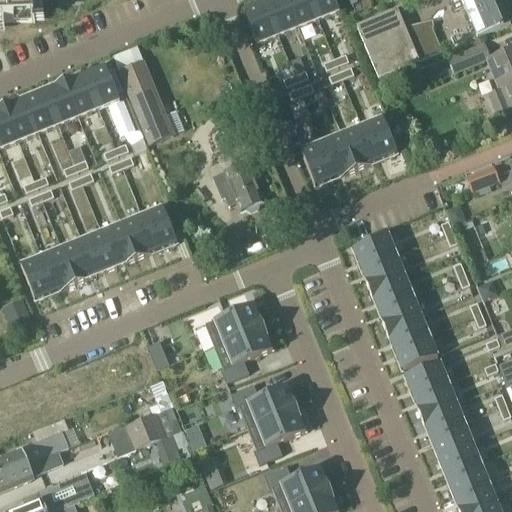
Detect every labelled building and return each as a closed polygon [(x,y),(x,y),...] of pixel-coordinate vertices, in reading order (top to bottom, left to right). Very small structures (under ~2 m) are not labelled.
[(0,0),(0,26),(1,26),(34,25),(33,0),(0,0)] [(278,41),(298,33),(284,0),(277,0),(263,6),(278,41)] [(284,0),(298,33),(318,25),(307,0),(284,0)] [(331,0),(307,0),(318,25),(339,16),(331,0)] [(510,26),(498,0),(459,0),(477,41),(510,26)] [(263,6),(242,14),(257,50),(278,41),(263,6)] [(356,30),(378,83),(442,56),(431,32),(434,31),(432,24),(405,32),(397,13),(356,30)] [(497,121),(510,116),(510,117),(511,116),(511,52),(490,62),(483,46),(448,61),(455,78),(488,64),(501,94),(488,100),(497,121)] [(356,54),(348,57),(353,68),(360,65),(356,54)] [(144,65),(118,77),(148,150),(175,140),(174,138),(183,134),(175,115),(166,119),(144,65)] [(360,65),(353,68),(357,79),(365,76),(360,65)] [(324,67),(313,71),(316,79),(327,74),(324,67)] [(104,71),(83,79),(98,115),(119,106),(104,71)] [(313,71),(302,76),(305,83),(316,79),(313,71)] [(83,79),(63,87),(78,123),(98,115),(83,79)] [(276,82),(268,85),(273,96),(280,93),(276,82)] [(330,82),(319,86),(322,93),(333,89),(330,82)] [(319,86),(308,91),(311,98),(322,93),(319,86)] [(63,87),(43,95),(58,131),(78,123),(63,87)] [(284,103),(280,93),(273,96),(277,106),(284,103)] [(43,95),(23,104),(38,139),(58,131),(43,95)] [(23,104),(3,112),(18,147),(38,139),(23,104)] [(238,109),(218,117),(229,145),(240,141),(245,153),(254,150),(238,109)] [(3,112),(0,113),(0,154),(18,147),(3,112)] [(382,122),(361,131),(375,166),(396,158),(382,122)] [(355,175),(375,166),(361,131),(341,139),(355,175)] [(335,183),(355,175),(341,139),(321,147),(335,183)] [(142,142),(130,147),(134,158),(146,153),(142,142)] [(321,147),(300,156),(314,191),(335,183),(321,147)] [(125,149),(114,154),(117,161),(128,156),(125,149)] [(114,154),(103,158),(106,166),(117,161),(114,154)] [(131,162),(120,166),(123,174),(134,169),(131,162)] [(85,165),(74,170),(77,177),(88,173),(85,165)] [(120,166),(108,171),(111,179),(123,174),(120,166)] [(261,207),(245,168),(212,181),(221,204),(225,202),(229,211),(238,208),(241,215),(244,213),(250,217),(259,214),(259,207),(261,207)] [(74,170),(63,175),(66,182),(77,177),(74,170)] [(498,185),(492,171),(466,182),(472,196),(498,185)] [(91,178),(80,183),(83,190),(94,186),(91,178)] [(45,182),(34,186),(37,194),(48,189),(45,182)] [(79,183),(68,188),(71,195),(82,190),(83,190),(80,183),(79,183)] [(34,186),(23,191),(26,198),(37,194),(34,186)] [(51,195),(40,199),(43,207),(54,202),(51,195)] [(40,199),(28,204),(31,211),(43,207),(40,199)] [(10,212),(0,215),(0,219),(2,224),(13,219),(10,212)] [(162,212),(141,221),(155,256),(176,248),(162,212)] [(480,242),(497,235),(490,219),(473,226),(480,242)] [(141,221),(121,229),(135,264),(155,256),(141,221)] [(443,228),(435,231),(440,242),(447,239),(443,228)] [(121,229),(101,237),(115,272),(135,264),(121,229)] [(101,237),(81,245),(95,281),(115,272),(101,237)] [(387,239),(352,254),(360,275),(396,260),(387,239)] [(447,239),(440,242),(444,254),(451,251),(447,239)] [(81,245),(61,253),(75,289),(95,281),(81,245)] [(61,253),(41,261),(55,297),(75,289),(61,253)] [(396,260),(360,275),(368,295),(404,280),(396,260)] [(41,261),(20,270),(34,305),(55,297),(41,261)] [(459,268),(451,271),(456,283),(463,280),(459,268)] [(404,280),(368,295),(376,315),(412,300),(404,280)] [(463,280),(456,283),(460,294),(468,291),(463,280)] [(412,300),(376,315),(385,335),(420,320),(412,300)] [(8,323),(16,319),(21,331),(31,326),(22,305),(4,312),(8,323)] [(475,308),(467,311),(472,323),(479,320),(475,308)] [(214,325),(205,328),(214,352),(223,348),(263,332),(254,309),(214,325)] [(420,320),(385,335),(393,355),(428,340),(420,320)] [(479,320),(472,323),(476,334),(484,331),(479,320)] [(511,330),(496,337),(498,344),(502,353),(511,348),(511,330)] [(223,348),(214,352),(223,373),(220,375),(225,388),(246,379),(249,378),(244,367),(244,366),(273,355),(263,332),(223,348)] [(428,340),(393,355),(401,376),(437,361),(428,340)] [(490,357),(502,353),(498,344),(487,349),(490,357)] [(159,347),(146,352),(155,375),(169,370),(159,347)] [(143,360),(83,384),(92,407),(152,383),(143,360)] [(448,388),(439,367),(404,381),(413,402),(448,388)] [(498,373),(496,368),(484,373),(488,382),(500,377),(498,373)] [(510,391),(511,389),(511,368),(499,373),(507,392),(510,391)] [(456,408),(448,388),(413,402),(421,422),(456,408)] [(254,390),(230,399),(236,413),(239,411),(247,433),(256,430),(296,413),(287,390),(258,402),(254,390)] [(506,411),(501,399),(492,402),(497,414),(506,411)] [(10,402),(0,406),(0,436),(13,431),(18,442),(50,429),(45,418),(21,428),(10,402)] [(464,428),(456,408),(421,422),(429,442),(464,428)] [(158,445),(181,435),(172,411),(127,430),(137,453),(158,445)] [(511,423),(506,411),(497,414),(502,426),(511,423)] [(256,430),(247,433),(256,455),(253,456),(259,469),(279,461),(282,460),(277,448),(306,436),(302,428),(296,413),(256,430)] [(437,462),(472,448),(464,428),(429,442),(437,462)] [(22,453),(21,452),(0,461),(0,482),(59,458),(59,456),(68,452),(62,436),(22,453)] [(171,441),(156,447),(160,457),(175,451),(171,441)] [(193,455),(206,450),(203,443),(190,448),(193,455)] [(480,468),(472,448),(437,462),(445,482),(480,468)] [(0,482),(0,497),(34,483),(33,482),(64,469),(59,458),(0,482)] [(193,460),(178,466),(179,469),(187,489),(202,483),(194,463),(193,460)] [(489,488),(480,468),(445,482),(453,502),(489,488)] [(287,471),(263,481),(269,494),(272,493),(279,511),(287,511),(290,511),(329,495),(320,472),(291,483),(287,471)] [(64,511),(68,510),(69,511),(93,501),(84,480),(40,499),(40,498),(27,504),(29,508),(20,511),(64,511)] [(207,486),(211,494),(223,488),(220,480),(207,486)] [(179,495),(178,496),(184,511),(200,511),(201,511),(211,507),(212,507),(203,485),(193,489),(179,495)] [(486,511),(497,508),(489,488),(453,502),(457,511),(486,511)] [(290,511),(287,511),(336,511),(329,495),(290,511)]
